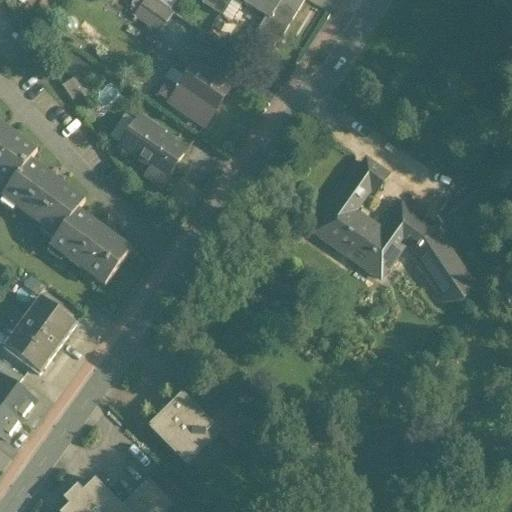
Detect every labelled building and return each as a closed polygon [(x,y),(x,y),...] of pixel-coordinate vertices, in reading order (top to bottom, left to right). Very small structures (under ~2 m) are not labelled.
[(205,0),(202,5),(222,18),(233,0),(205,0)] [(247,0),(244,6),(266,19),(255,38),(275,50),(305,0),(304,0),(303,0),(303,2),(299,0),(247,0)] [(87,70),(72,60),(61,76),(76,86),(87,70)] [(228,91),(188,63),(170,89),(199,108),(193,118),(204,126),(228,91)] [(126,150),(141,128),(126,118),(111,140),(126,150)] [(185,155),(142,126),(141,128),(126,150),(125,151),(152,170),(147,178),(162,189),(185,155)] [(0,127),(0,182),(9,189),(12,186),(30,164),(38,154),(37,153),(36,154),(0,127)] [(30,164),(12,186),(9,189),(2,199),(57,239),(78,214),(86,204),(85,203),(84,204),(30,164)] [(421,223),(401,209),(382,235),(353,215),(370,191),(373,194),(385,177),(366,164),(354,180),(355,181),(338,204),(315,235),(363,270),(364,271),(365,271),(378,280),(378,281),(380,283),(382,281),(381,280),(403,250),(402,249),(409,239),(421,223)] [(186,178),(172,196),(188,208),(202,190),(186,178)] [(78,214),(57,239),(50,249),(105,289),(132,253),(131,252),(130,253),(78,214)] [(473,290),(434,232),(421,223),(409,239),(420,247),(412,259),(444,306),(463,304),(473,290)] [(76,328),(40,301),(15,335),(51,362),(76,328)] [(51,362),(15,335),(4,350),(40,377),(51,362)] [(0,409),(19,423),(33,405),(0,380),(0,409)] [(182,397),(148,430),(180,463),(198,446),(204,453),(220,437),(221,436),(209,424),(182,397)] [(232,402),(209,424),(221,436),(220,437),(234,451),(249,436),(257,428),(232,402)] [(19,423),(0,409),(0,437),(5,442),(19,423)] [(95,482),(83,494),(78,489),(64,503),(69,508),(65,511),(124,511),(121,509),(95,482)] [(149,482),(121,509),(124,511),(169,511),(174,508),(149,482)]
